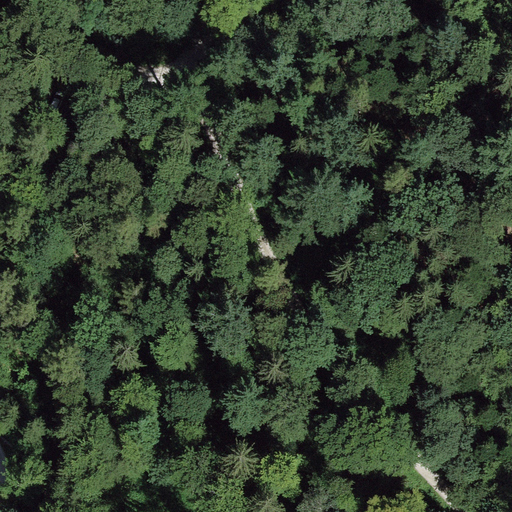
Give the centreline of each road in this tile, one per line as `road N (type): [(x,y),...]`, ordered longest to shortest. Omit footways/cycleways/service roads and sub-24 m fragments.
road 1 (track): [(214,0),(189,60),(265,249),(401,456),(462,511)]
road 2 (track): [(29,0),(162,73),(365,0)]
road 3 (residential): [(0,145),(162,73)]
